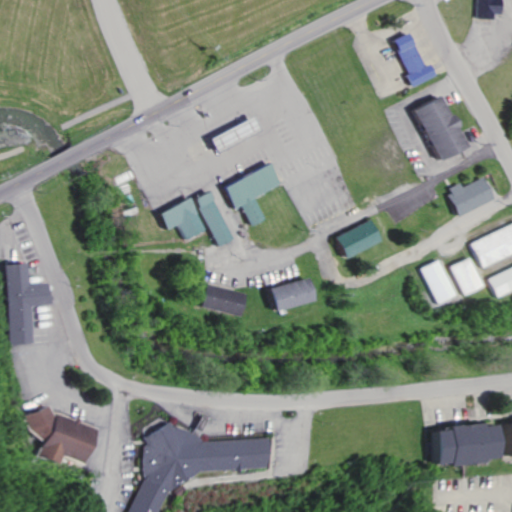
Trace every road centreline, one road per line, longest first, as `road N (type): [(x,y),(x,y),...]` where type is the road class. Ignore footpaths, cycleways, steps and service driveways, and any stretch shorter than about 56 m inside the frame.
road 1 (residential): [(511,379),(231,400),(113,380),(77,346),(20,183)]
road 2 (primary): [(81,152),(375,0)]
road 3 (residential): [(226,266),(289,252),(499,141)]
road 4 (residential): [(511,197),(358,281),(338,277),(316,236)]
road 5 (residential): [(511,167),(426,0)]
